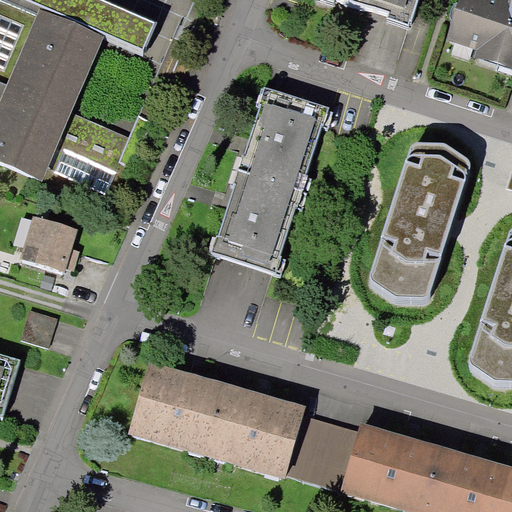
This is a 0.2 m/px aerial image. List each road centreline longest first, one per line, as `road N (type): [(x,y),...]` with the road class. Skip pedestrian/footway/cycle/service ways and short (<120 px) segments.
road 1 (residential): [(113,318),(511,436)]
road 2 (residential): [(113,318),(231,49)]
road 3 (residential): [(231,49),(511,137)]
road 4 (residential): [(44,473),(113,318)]
road 5 (residential): [(44,473),(187,511)]
